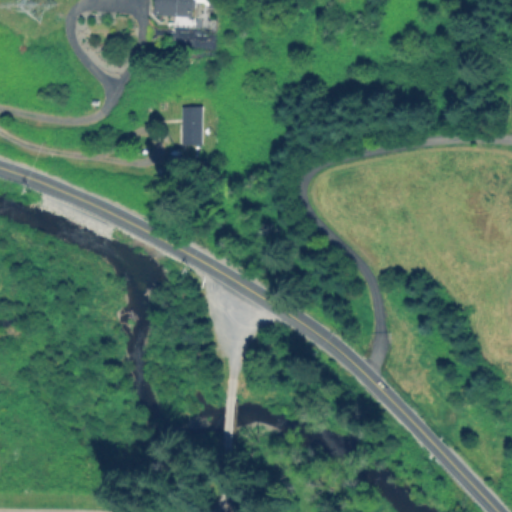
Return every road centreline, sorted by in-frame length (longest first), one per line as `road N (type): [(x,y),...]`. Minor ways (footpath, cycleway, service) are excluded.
road 1 (tertiary): [(499,511),(360,368),(275,304),(131,221),(0,166)]
road 2 (residential): [(249,289),(232,371),(221,511)]
